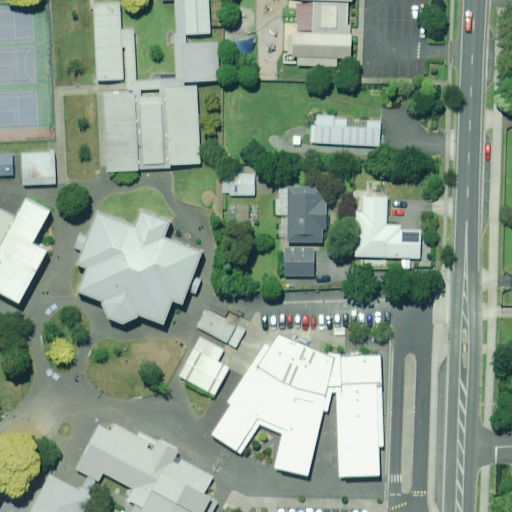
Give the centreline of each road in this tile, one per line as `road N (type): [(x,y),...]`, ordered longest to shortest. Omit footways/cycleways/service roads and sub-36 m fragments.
road 1 (unknown): [(88,197),(45,288),(57,367),(49,398),(148,416),(360,511)]
road 2 (tertiary): [(456,511),(476,0)]
